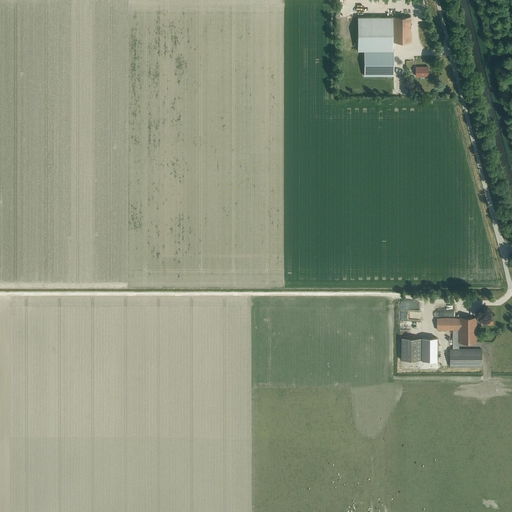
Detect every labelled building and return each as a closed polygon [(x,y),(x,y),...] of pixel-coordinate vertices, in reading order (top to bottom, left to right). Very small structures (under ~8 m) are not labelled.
[(393,17),(358,17),(358,51),(364,51),(393,51),(393,42),(393,17)] [(410,17),(393,17),(393,42),(410,42),(410,17)] [(393,76),(393,51),(364,51),(364,76),(393,76)] [(419,73),(415,73),(415,82),(428,82),(428,73),(427,73),(427,69),(419,69),(419,73)] [(481,318),(476,318),(476,321),(481,321),(481,324),(493,324),(493,315),(481,315),(481,318)] [(476,342),(476,321),(476,318),(476,317),(459,317),(459,318),(437,318),(437,330),(452,330),(452,349),(450,349),(450,366),(481,366),(481,349),(459,349),(459,342),(476,342)] [(421,338),(401,338),(401,360),(421,360),(421,338)] [(437,338),(422,338),(422,360),(437,360),(437,338)]
